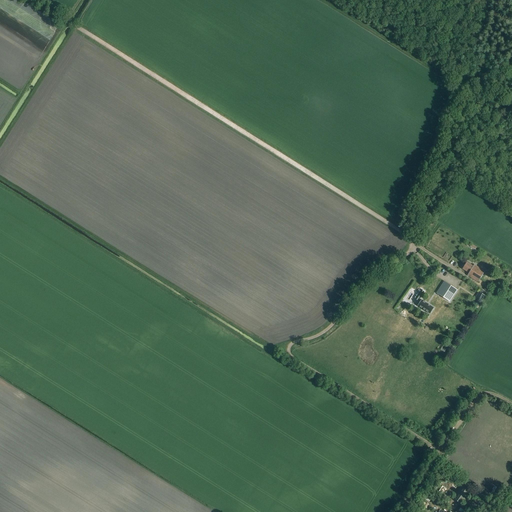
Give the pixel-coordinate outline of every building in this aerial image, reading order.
[(386,205),(382,212),(389,217),(394,210),(386,205)] [(474,266),(467,262),(463,269),(469,273),(468,275),(470,275),(469,276),(476,281),(478,282),(485,271),(482,270),(475,265),(474,266)] [(444,282),(437,293),(450,301),(457,290),(444,282)] [(472,298),(477,301),(482,294),(477,290),(472,298)] [(430,314),(434,308),(422,300),(417,306),(430,314)] [(468,491),(471,487),(465,483),(462,487),(461,487),(453,498),(463,504),(470,493),(468,491)] [(474,510),(476,507),(472,504),(473,503),(469,500),(466,504),(474,510)]
